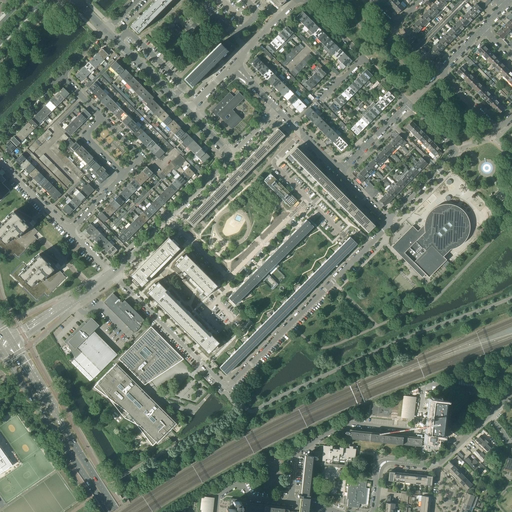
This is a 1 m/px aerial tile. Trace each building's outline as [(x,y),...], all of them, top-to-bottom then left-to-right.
[(153,4),(148,9),(156,16),(158,14),(163,9),(164,8),(164,7),(165,7),(171,0),(154,0),(156,1),(153,4)] [(283,0),(265,0),(268,3),(269,1),(277,9),(285,1),(283,0)] [(395,0),(390,5),(394,10),(400,4),(396,0),(395,0)] [(439,0),(438,0),(435,4),(441,10),(445,6),(439,0)] [(400,4),(394,10),(399,14),(405,8),(400,4)] [(431,8),(437,14),(439,15),(443,12),(441,10),(435,4),(431,8)] [(477,4),(472,8),(478,14),(483,10),(478,6),(477,4)] [(431,8),(427,12),(433,18),(437,14),(431,8)] [(472,8),(468,12),(474,18),(478,14),(472,8)] [(156,16),(148,9),(143,13),(140,16),(138,14),(136,17),(138,19),(135,22),(130,27),(138,34),(145,26),(147,25),(156,16)] [(296,18),(300,22),(306,16),(302,12),(296,18)] [(427,12),(423,16),(429,22),(433,18),(427,12)] [(468,12),(464,16),(470,22),(474,18),(468,12)] [(300,22),(304,26),(310,20),(306,16),(300,22)] [(423,16),(419,20),(425,26),(429,22),(423,16)] [(464,16),(460,20),(466,26),(470,22),(464,16)] [(308,30),(314,24),(310,20),(304,26),(308,30)] [(419,20),(414,24),(420,30),(425,26),(419,20)] [(460,20),(456,25),(462,30),(466,26),(460,20)] [(312,34),(318,28),(314,24),(308,30),(306,32),(310,36),(312,34)] [(414,24),(410,28),(416,34),(420,30),(414,24)] [(456,25),(452,29),(458,34),(462,30),(456,25)] [(501,29),(501,30),(507,35),(509,37),(511,34),(511,32),(505,25),(502,28),(501,29)] [(282,31),(290,40),(294,35),(286,27),(282,31)] [(316,38),(316,39),(323,33),(322,32),(318,28),(312,34),(316,38)] [(410,28),(406,32),(412,38),(416,34),(410,28)] [(452,29),(448,33),(454,39),(458,34),(452,29)] [(507,35),(501,30),(498,32),(497,33),(501,38),(503,40),(503,39),(507,35)] [(278,35),(284,42),(286,44),(290,40),(282,31),(282,32),(278,35)] [(446,34),(444,37),(450,43),(454,39),(448,33),(446,31),(444,32),(446,34)] [(412,38),(406,32),(402,37),(408,43),(412,38)] [(320,42),(326,36),(323,33),(316,39),(320,42)] [(274,39),(274,40),(280,46),(284,42),(278,35),(278,36),(274,39)] [(324,46),(324,47),(331,40),(330,40),(326,37),(327,36),(326,36),(320,42),(319,44),(321,46),(323,45),(324,46)] [(444,37),(439,41),(445,47),(450,43),(444,37)] [(270,43),(270,44),(276,50),(278,52),(282,48),(280,46),(274,40),(270,44),(270,43)] [(328,51),(335,45),(335,44),(334,44),(331,41),(331,40),(324,47),(325,47),(328,50),(328,51)] [(439,41),(435,45),(441,51),(445,47),(439,41)] [(191,88),(223,56),(227,52),(219,44),(183,80),(191,88)] [(276,50),(270,44),(266,48),(265,48),(272,54),(276,50)] [(434,47),(431,49),(437,55),(441,51),(435,45),(434,44),(432,45),(434,47)] [(333,55),(339,49),(335,45),(328,51),(329,51),(333,55)] [(478,51),(482,55),(488,49),(485,46),(484,45),(479,50),(478,51)] [(102,49),(97,53),(103,59),(108,55),(109,56),(111,54),(108,52),(107,54),(102,49)] [(337,59),(343,53),(339,49),(333,55),(337,59)] [(431,49),(427,53),(433,59),(437,55),(431,49)] [(482,55),(486,59),(492,54),(489,51),(488,50),(488,49),(482,55)] [(97,53),(93,58),(99,64),(103,59),(97,53)] [(341,63),(347,57),(343,53),(337,59),(341,63)] [(433,59),(427,53),(423,57),(429,63),(433,59)] [(486,59),(491,64),(496,58),(497,58),(496,58),(493,55),(492,54),(492,53),(492,54),(486,59)] [(254,67),(254,68),(260,62),(256,58),(256,57),(250,63),(250,64),(250,63),(254,67)] [(347,57),(341,63),(345,67),(351,61),(347,57)] [(93,58),(88,62),(95,68),(99,64),(93,58)] [(461,76),(467,71),(473,65),(474,63),(470,59),(469,59),(467,58),(465,59),(467,61),(467,62),(469,64),(465,69),(462,66),(456,72),(457,72),(460,75),(461,76)] [(491,64),(495,68),(500,62),(498,59),(497,59),(496,58),(491,64)] [(110,67),(114,71),(121,65),(116,61),(110,67)] [(88,62),(84,67),(90,73),(95,68),(88,62)] [(258,72),(264,66),(260,62),(254,68),(258,71),(258,72)] [(495,68),(499,72),(505,66),(502,63),(501,62),(500,62),(495,68)] [(114,71),(118,75),(124,69),(121,65),(114,71)] [(262,76),(269,70),(264,66),(258,72),(262,76)] [(312,70),(315,73),(321,79),(321,78),(325,75),(325,74),(321,70),(317,66),(312,70)] [(499,72),(503,76),(509,71),(506,68),(505,67),(505,66),(499,72)] [(84,67),(80,71),(86,77),(90,73),(84,67)] [(118,75),(123,80),(129,73),(124,69),(118,75)] [(266,80),(267,80),(273,74),(269,70),(262,76),(263,76),(266,80)] [(361,74),(367,80),(371,76),(372,76),(365,70),(361,74)] [(503,76),(507,81),(511,76),(511,73),(510,72),(509,71),(509,70),(509,71),(503,76)] [(86,77),(80,71),(75,76),(81,82),(86,77)] [(464,79),(465,80),(471,75),(467,71),(461,76),(461,77),(461,76),(464,79)] [(123,80),(127,84),(133,77),(129,73),(123,80)] [(311,77),(317,83),(321,79),(315,73),(311,76),(311,77)] [(271,84),(277,78),(273,74),(267,80),(271,84)] [(357,78),(363,84),(367,80),(361,74),(357,78)] [(469,85),(475,79),(471,75),(465,80),(465,81),(468,84),(469,85)] [(127,84),(131,88),(137,82),(133,77),(127,84)] [(308,80),(307,81),(313,87),(317,83),(311,77),(308,80)] [(275,88),(281,82),(277,78),(271,84),(275,88)] [(353,82),(359,88),(363,84),(357,78),(353,82)] [(313,87),(307,81),(305,79),(300,83),(309,91),(313,87)] [(474,89),(479,83),(475,79),(469,85),(470,85),(473,88),(474,89)] [(279,92),(285,86),(287,84),(283,80),(281,82),(275,88),(279,92)] [(131,88),(135,92),(141,86),(137,82),(131,88)] [(349,86),(355,92),(359,88),(353,82),(349,86)] [(88,89),(92,93),(99,87),(94,83),(88,89)] [(477,92),(478,93),(484,87),(479,83),(474,89),(477,92)] [(135,92),(139,96),(145,90),(141,86),(135,92)] [(283,96),(289,90),(285,86),(279,92),(283,96)] [(345,90),(351,97),(351,96),(355,92),(355,93),(355,92),(349,86),(345,90)] [(92,93),(96,97),(103,91),(99,87),(92,93)] [(481,96),(482,97),(488,92),(484,87),(478,93),(478,94),(478,93),(481,96)] [(63,88),(58,92),(64,99),(69,94),(63,88)] [(139,96),(143,100),(149,94),(145,90),(139,96)] [(287,100),(293,94),(289,90),(283,96),(287,100)] [(341,94),(347,101),(347,100),(351,97),(345,90),(345,91),(341,94)] [(96,97),(101,102),(107,95),(103,91),(96,97)] [(58,92),(54,97),(60,103),(64,99),(58,92)] [(232,110),(241,100),(243,98),(244,98),(238,92),(238,93),(234,97),(229,93),(218,105),(215,107),(214,107),(215,108),(213,111),(212,110),(210,111),(218,119),(219,117),(231,129),(232,129),(231,129),(241,119),(232,110)] [(383,96),(389,102),(390,102),(393,98),(394,98),(388,92),(387,92),(384,96),(383,96)] [(485,101),(486,102),(492,96),(488,92),(482,97),(482,98),(485,101)] [(291,104),(291,105),(297,98),(299,97),(295,93),(293,94),(287,100),(291,104)] [(143,100),(147,104),(152,99),(153,98),(149,94),(143,100)] [(337,98),(337,99),(343,105),(347,101),(341,94),(341,95),(337,99),(337,98)] [(101,102),(105,106),(111,99),(107,95),(101,102)] [(379,100),(385,106),(386,106),(385,106),(389,102),(383,96),(379,100)] [(490,105),(491,106),(496,100),(492,96),(486,102),(487,102),(490,105)] [(54,97),(50,101),(56,107),(60,103),(54,97)] [(295,109),(301,102),(297,98),(291,105),(295,108),(295,109)] [(105,106),(109,110),(115,103),(111,99),(105,106)] [(146,106),(150,110),(156,103),(152,99),(147,104),(146,106)] [(333,103),(332,103),(339,109),(343,105),(337,99),(336,99),(337,99),(333,103)] [(379,100),(375,104),(381,110),(385,106),(379,100)] [(495,110),(501,104),(496,100),(491,106),(490,106),(491,106),(494,109),(495,110)] [(50,101),(45,106),(51,112),(56,107),(50,101)] [(301,102),(295,109),(299,113),(306,107),(305,106),(301,102)] [(373,102),(369,106),(377,115),(377,114),(381,111),(381,110),(375,104),(373,102)] [(109,110),(113,114),(119,108),(115,103),(109,110)] [(150,110),(154,114),(160,108),(156,103),(150,110)] [(339,109),(332,103),(329,107),(328,107),(334,113),(335,113),(338,109),(339,109)] [(501,104),(495,110),(495,111),(495,110),(498,113),(499,114),(499,115),(504,110),(507,107),(505,105),(503,107),(501,104)] [(45,106),(41,110),(47,116),(51,112),(45,106)] [(369,106),(365,111),(373,119),(377,115),(369,106)] [(113,114),(117,118),(123,112),(119,108),(113,114)] [(154,114),(158,118),(164,112),(160,108),(154,114)] [(308,118),(314,112),(310,108),(309,108),(303,114),(304,114),(308,118),(307,118),(308,118)] [(84,109),(80,113),(86,120),(91,115),(84,109)] [(41,110),(36,114),(42,121),(47,116),(41,110)] [(361,115),(363,117),(369,123),(373,119),(365,111),(361,115)] [(117,118),(121,122),(127,116),(123,112),(117,118)] [(158,118),(162,122),(169,116),(164,112),(158,118)] [(312,122),(318,116),(314,112),(308,118),(312,122)] [(80,113),(76,117),(82,124),(86,120),(80,113)] [(36,114),(32,119),(38,125),(42,121),(36,114)] [(121,122),(125,126),(131,120),(127,116),(121,122)] [(162,122),(166,126),(172,120),(169,116),(162,122)] [(316,126),(316,127),(322,120),(318,116),(312,122),(316,126),(316,127),(316,126)] [(76,117),(72,121),(78,128),(82,124),(76,117)] [(359,121),(365,127),(369,123),(363,117),(359,121)] [(32,119),(28,123),(34,129),(38,125),(32,119)] [(125,126),(129,130),(136,124),(131,120),(125,126)] [(166,126),(170,130),(177,124),(172,120),(166,126)] [(320,130),(326,124),(322,120),(316,127),(320,130)] [(72,121),(68,125),(74,132),(78,128),(72,121)] [(355,125),(361,131),(365,127),(359,121),(355,125)] [(405,127),(410,132),(416,126),(411,121),(405,127)] [(324,135),(332,127),(328,122),(326,124),(320,130),(320,131),(320,130),(324,134),(324,135)] [(28,123),(23,128),(29,134),(34,129),(28,123)] [(129,130),(134,134),(140,128),(136,124),(129,130)] [(170,130),(174,134),(181,128),(177,124),(170,130)] [(74,132),(68,125),(67,125),(63,129),(70,136),(74,132)] [(361,131),(355,125),(351,129),(350,129),(357,135),(361,131)] [(410,132),(414,136),(420,130),(416,126),(410,132)] [(328,139),(334,133),(334,132),(336,130),(332,127),(324,135),(328,139)] [(404,137),(405,136),(406,135),(398,127),(396,129),(404,137)] [(23,128),(19,132),(25,138),(29,134),(23,128)] [(134,134),(138,139),(144,132),(140,128),(134,134)] [(174,134),(178,138),(185,132),(181,128),(174,134)] [(277,129),(199,207),(186,220),(193,227),(206,214),(284,136),(277,129)] [(414,136),(418,140),(424,134),(420,130),(414,136)] [(19,132),(14,136),(20,143),(25,138),(19,132)] [(138,139),(142,143),(148,136),(144,132),(138,139)] [(178,138),(182,143),(189,136),(185,132),(178,138)] [(332,143),(338,137),(334,133),(328,139),(332,143)] [(418,140),(422,144),(428,138),(424,134),(418,140)] [(142,143),(146,147),(154,138),(151,135),(149,137),(148,136),(142,143)] [(398,135),(394,139),(402,147),(401,148),(404,151),(406,149),(404,148),(404,147),(401,143),(403,141),(404,140),(398,135)] [(14,136),(10,141),(16,147),(20,143),(14,136)] [(185,148),(186,147),(193,140),(189,136),(182,143),(181,144),(185,148)] [(336,147),(337,147),(343,141),(342,141),(343,141),(342,141),(338,137),(332,143),(336,147)] [(146,147),(150,151),(158,142),(154,138),(146,147)] [(422,144),(426,148),(432,142),(428,138),(422,144)] [(64,144),(69,149),(74,144),(69,139),(64,144)] [(394,139),(389,143),(395,149),(398,146),(401,148),(402,147),(394,139)] [(186,147),(191,151),(197,144),(193,140),(186,147)] [(16,147),(10,141),(5,145),(8,148),(6,150),(12,156),(14,154),(12,151),(14,149),(15,150),(17,148),(16,147)] [(73,153),(74,152),(81,146),(76,141),(74,144),(69,149),(73,153)] [(343,141),(337,147),(340,151),(341,151),(347,145),(346,145),(343,141)] [(150,151),(154,155),(160,149),(162,147),(158,142),(150,151)] [(165,144),(171,150),(173,148),(167,142),(165,144)] [(426,148),(430,152),(436,146),(432,142),(426,148)] [(389,143),(385,148),(391,153),(395,149),(389,143)] [(191,151),(195,155),(201,149),(197,144),(191,151)] [(74,152),(78,156),(85,150),(81,146),(74,152)] [(436,146),(430,152),(434,156),(437,154),(439,156),(442,154),(439,151),(440,150),(436,146)] [(289,155),(362,227),(367,233),(374,226),(296,148),(289,155)] [(385,148),(381,152),(386,158),(391,153),(385,148)] [(158,159),(162,154),(164,153),(160,149),(154,155),(158,159)] [(195,155),(199,159),(205,153),(201,149),(195,155)] [(78,156),(83,160),(89,154),(85,150),(78,156)] [(381,152),(376,156),(382,162),(386,158),(381,152)] [(15,161),(20,165),(26,159),(23,157),(25,155),(23,153),(15,161)] [(205,153),(199,159),(203,163),(209,157),(205,153)] [(83,160),(86,164),(93,158),(89,154),(83,160)] [(376,156),(372,160),(378,166),(380,168),(384,164),(382,162),(376,156)] [(415,164),(412,167),(418,172),(422,168),(417,162),(414,160),(415,159),(412,156),(410,158),(413,160),(412,161),(415,164)] [(86,164),(91,168),(97,162),(93,158),(86,164)] [(421,158),(417,162),(422,168),(427,164),(421,158)] [(20,165),(24,170),(30,163),(26,159),(20,165)] [(177,165),(179,167),(185,160),(183,159),(181,161),(179,163),(177,165)] [(282,160),(278,164),(299,185),(303,182),(282,160)] [(372,160),(368,164),(374,170),(378,166),(372,160)] [(91,168),(95,173),(101,166),(97,162),(91,168)] [(24,170),(29,174),(35,168),(30,163),(24,170)] [(368,164),(364,169),(369,174),(374,170),(368,164)] [(188,167),(184,171),(190,178),(194,173),(193,173),(195,171),(190,165),(188,167)] [(95,173),(99,176),(105,170),(101,166),(95,173)] [(146,167),(142,171),(149,177),(153,173),(146,167)] [(412,167),(408,171),(414,177),(418,172),(412,167)] [(29,174),(33,178),(39,172),(35,168),(29,174)] [(364,169),(360,173),(368,182),(370,180),(367,177),(369,174),(364,169)] [(404,175),(409,181),(414,177),(408,171),(407,169),(402,173),(404,175)] [(105,170),(99,176),(103,181),(109,174),(105,170)] [(142,171),(138,175),(144,181),(149,177),(142,171)] [(184,171),(179,175),(186,182),(190,178),(184,171)] [(0,203),(12,191),(5,183),(8,180),(3,175),(1,174),(0,172),(0,203)] [(33,178),(37,183),(43,177),(39,172),(33,178)] [(367,186),(369,187),(372,185),(368,182),(360,173),(355,177),(357,179),(361,183),(363,180),(364,181),(367,185),(367,186)] [(398,181),(395,184),(401,189),(405,185),(397,177),(398,176),(395,173),(394,175),(396,177),(395,178),(398,181)] [(297,200),(270,174),(263,181),(289,207),(297,200)] [(138,175),(134,179),(140,186),(144,181),(138,175)] [(179,175),(175,179),(182,186),(186,182),(179,175)] [(399,175),(398,176),(397,177),(405,185),(409,181),(404,175),(402,177),(399,175)] [(37,183),(42,187),(48,181),(43,177),(37,183)] [(134,179),(130,183),(136,190),(140,186),(134,179)] [(175,179),(171,184),(177,190),(182,186),(175,179)] [(42,187),(46,192),(52,186),(48,181),(42,187)] [(130,183),(126,187),(132,194),(136,190),(130,183)] [(82,186),(84,188),(90,194),(94,190),(93,189),(88,184),(86,186),(84,184),(82,186)] [(171,184),(167,187),(174,194),(177,190),(171,184)] [(395,184),(391,188),(397,194),(401,189),(395,184)] [(46,192),(51,196),(57,190),(52,186),(46,192)] [(385,190),(387,192),(393,198),(397,194),(391,188),(389,186),(385,190)] [(126,187),(122,192),(128,198),(132,194),(126,187)] [(167,187),(163,192),(169,198),(174,194),(167,187)] [(84,188),(79,192),(86,198),(90,194),(84,188)] [(57,190),(51,196),(55,201),(61,195),(57,190)] [(79,192),(75,196),(82,202),(86,198),(79,192)] [(122,192),(118,195),(124,202),(128,198),(122,192)] [(163,192),(159,196),(165,202),(169,198),(163,192)] [(310,196),(338,225),(342,221),(314,192),(310,196)] [(387,192),(383,196),(388,202),(393,198),(387,192)] [(118,195),(114,200),(120,206),(124,202),(118,195)] [(75,196),(71,200),(78,206),(82,202),(75,196)] [(159,196),(155,200),(161,206),(165,202),(159,196)] [(379,201),(383,205),(384,206),(388,202),(383,196),(379,200),(379,201)] [(71,200),(67,204),(74,210),(78,206),(71,200)] [(114,200),(110,204),(116,210),(120,206),(114,200)] [(155,200),(151,204),(157,210),(161,206),(155,200)] [(63,209),(61,211),(66,215),(68,213),(69,215),(74,210),(67,204),(63,209)] [(110,204),(105,208),(112,214),(116,210),(110,204)] [(151,204),(147,208),(153,214),(157,210),(151,204)] [(438,268),(446,260),(443,257),(450,250),(451,249),(453,249),(454,249),(455,248),(456,248),(458,247),(459,246),(460,245),(461,245),(462,244),(463,243),(463,242),(464,242),(465,241),(465,240),(466,238),(467,237),(467,236),(468,235),(468,233),(469,232),(469,231),(469,230),(469,228),(469,227),(469,225),(469,224),(469,223),(469,221),(468,220),(468,219),(467,218),(467,216),(466,215),(465,214),(464,213),(464,212),(463,211),(462,210),(461,209),(460,208),(458,208),(457,207),(456,206),(455,206),(454,205),(452,205),(451,205),(450,204),(448,204),(447,204),(446,204),(444,204),(443,204),(442,205),(440,205),(439,205),(438,206),(436,206),(435,207),(434,208),(433,208),(432,209),(431,210),(430,211),(429,212),(428,213),(427,214),(427,215),(426,217),(425,218),(425,219),(425,220),(424,222),(424,223),(424,224),(424,225),(417,231),(412,226),(391,247),(422,278),(425,274),(428,278),(429,277),(438,268)] [(105,208),(101,212),(108,218),(112,214),(105,208)] [(147,208),(143,212),(149,218),(153,214),(147,208)] [(14,211),(1,224),(0,223),(0,248),(11,260),(14,256),(18,259),(27,250),(26,249),(36,239),(33,236),(37,232),(38,231),(34,226),(31,223),(30,222),(28,224),(14,211)] [(108,218),(101,212),(97,216),(103,223),(108,218)] [(143,212),(139,216),(145,222),(149,218),(143,212)] [(139,216),(134,220),(141,227),(145,222),(139,216)] [(134,220),(130,224),(137,231),(141,227),(134,220)] [(306,220),(301,225),(228,298),(235,305),(267,273),(267,272),(268,272),(313,227),(306,220)] [(130,224),(126,228),(133,235),(137,231),(130,224)] [(86,232),(90,236),(97,230),(92,225),(91,227),(87,231),(86,232)] [(126,228),(122,233),(128,239),(133,235),(126,228)] [(90,236),(94,240),(101,234),(97,230),(90,236)] [(128,239),(122,233),(118,237),(124,243),(128,239)] [(94,240),(98,244),(105,238),(101,234),(94,240)] [(340,247),(334,252),(219,367),(226,374),(356,244),(349,237),(340,246),(340,247)] [(98,244),(102,248),(109,242),(105,238),(98,244)] [(168,238),(130,276),(141,287),(179,249),(168,238)] [(102,248),(107,252),(113,246),(109,242),(102,248)] [(113,246),(107,252),(111,257),(117,250),(113,246)] [(40,254),(30,263),(26,267),(22,262),(10,274),(23,287),(22,288),(36,303),(44,295),(47,298),(52,293),(51,292),(66,277),(62,274),(56,267),(55,266),(52,264),(52,265),(51,265),(40,254)] [(185,255),(175,266),(181,273),(183,271),(203,292),(202,293),(205,297),(216,286),(206,275),(205,276),(195,265),(185,255)] [(451,265),(448,262),(446,260),(441,265),(447,270),(451,265)] [(158,282),(147,293),(158,304),(159,303),(180,324),(179,325),(208,354),(219,343),(211,335),(209,337),(164,292),(166,290),(158,282)] [(124,300),(124,301),(122,303),(113,293),(103,303),(134,333),(140,327),(139,326),(144,320),(129,305),(124,300)] [(66,344),(67,344),(71,351),(72,354),(71,354),(71,355),(71,356),(70,357),(70,358),(70,359),(71,359),(71,360),(71,361),(72,361),(72,362),(91,381),(117,355),(115,353),(93,331),(96,328),(99,325),(93,320),(91,318),(88,318),(86,319),(64,342),(66,344)] [(151,327),(119,360),(132,372),(128,376),(116,364),(93,387),(95,389),(127,412),(152,446),(175,424),(159,408),(145,394),(144,393),(141,390),(139,388),(181,361),(183,359),(151,327)] [(404,397),(401,417),(407,417),(407,416),(413,416),(415,400),(409,399),(409,397),(404,397)] [(429,442),(430,442),(431,442),(431,444),(437,445),(437,443),(437,441),(438,438),(438,437),(438,435),(440,435),(440,430),(440,428),(443,408),(443,402),(438,402),(435,401),(436,400),(432,399),(432,400),(432,401),(431,401),(431,408),(428,429),(428,434),(429,434),(429,435),(426,435),(425,438),(426,439),(428,439),(429,439),(429,442)] [(350,439),(421,447),(422,439),(418,439),(415,439),(415,438),(412,438),(412,439),(409,438),(405,437),(405,438),(402,438),(403,437),(399,437),(396,437),(396,436),(392,436),(390,436),(386,435),(386,436),(383,435),(380,434),(380,435),(377,435),(377,434),(373,434),(370,434),(367,433),(367,434),(364,433),(360,432),(360,433),(357,433),(357,432),(354,432),(351,432),(351,431),(351,430),(347,430),(347,432),(346,432),(345,432),(345,433),(345,434),(346,434),(346,435),(350,435),(350,439)] [(477,440),(487,451),(492,446),(481,435),(477,440)] [(0,473),(13,465),(0,445),(0,473)] [(341,461),(343,448),(342,448),(339,447),(339,448),(339,449),(333,449),(332,451),(329,451),(330,446),(323,446),(323,450),(322,456),(322,461),(325,461),(325,463),(324,463),(331,464),(331,462),(338,463),(338,460),(341,461)] [(343,448),(341,461),(344,461),(345,459),(348,459),(348,457),(351,457),(355,458),(355,456),(355,455),(355,453),(355,451),(356,449),(352,449),(351,449),(351,446),(349,446),(349,448),(346,448),(343,448)] [(483,459),(485,456),(482,452),(479,455),(476,451),(473,453),(482,462),(484,460),(483,459)] [(297,511),(296,511),(307,511),(309,504),(309,495),(308,495),(312,459),(316,460),(317,460),(317,459),(317,458),(317,457),(316,457),(312,457),(312,456),(305,455),(302,484),(301,484),(299,494),(300,494),(300,495),(298,495),(298,497),(301,498),(301,503),(300,511),(297,511)] [(474,470),(477,467),(475,465),(479,461),(476,458),(472,461),(468,457),(465,459),(474,470)] [(503,470),(509,472),(511,463),(511,458),(508,458),(503,470)] [(443,468),(447,472),(454,465),(450,461),(443,468)] [(447,472),(451,476),(457,469),(454,465),(447,472)] [(451,476),(455,480),(461,473),(457,469),(451,476)] [(455,480),(459,484),(465,477),(461,473),(455,480)] [(459,484),(462,487),(469,481),(465,477),(459,484)] [(348,486),(347,496),(353,497),(366,498),(367,488),(365,488),(366,482),(350,480),(349,486),(348,486)] [(469,481),(462,487),(466,491),(473,485),(469,481)] [(467,493),(465,498),(476,502),(477,498),(475,497),(475,496),(467,493)] [(200,511),(211,511),(213,499),(202,497),(200,511)] [(353,497),(352,506),(355,507),(355,508),(358,508),(359,504),(365,504),(365,505),(365,504),(366,498),(353,497)] [(239,511),(239,510),(238,510),(238,508),(241,508),(242,506),(242,505),(241,505),(240,505),(240,502),(238,501),(237,501),(237,499),(230,498),(230,499),(229,509),(228,509),(227,509),(227,511),(239,511)] [(465,498),(463,503),(471,506),(474,507),(476,502),(465,498)] [(463,503),(461,508),(469,511),(471,506),(463,503)]
